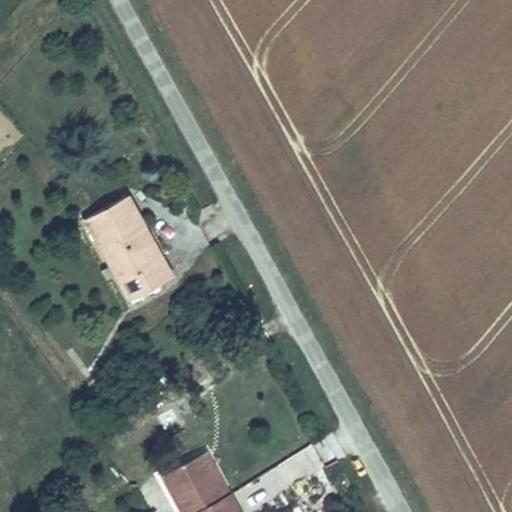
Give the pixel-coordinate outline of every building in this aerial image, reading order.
[(151,257),(136,230),(144,226),(127,194),(81,219),(126,301),(172,276),(159,253),(151,257)] [(159,253),(144,226),(136,230),(151,257),(159,253)] [(104,416),(118,406),(99,378),(84,388),(104,416)] [(194,453),(217,494),(222,492),(199,450),(194,453)] [(232,511),(222,492),(217,494),(194,453),(156,474),(176,511),(232,511)]
